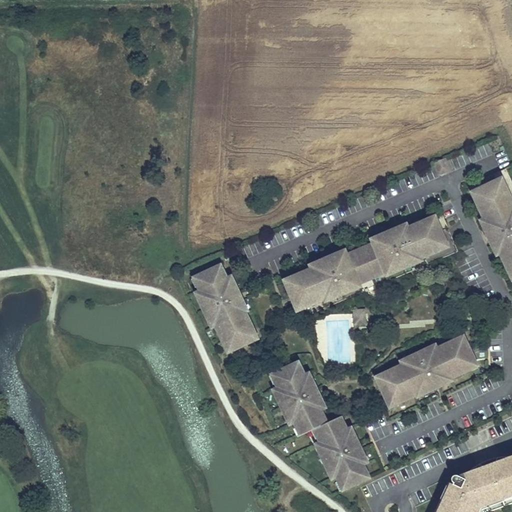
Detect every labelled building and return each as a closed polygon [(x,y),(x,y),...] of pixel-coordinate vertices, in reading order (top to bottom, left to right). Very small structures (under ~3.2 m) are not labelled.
[(446,159),(434,164),(439,175),(451,170),(446,159)] [(471,198),(504,269),(510,265),(511,264),(511,202),(503,183),(496,186),(491,176),(472,186),(475,195),(471,198)] [(278,269),(295,307),(442,242),(425,205),(278,269)] [(229,262),(197,276),(226,340),(231,337),(235,345),(254,337),(250,328),(257,326),(229,262)] [(366,326),(365,309),(353,309),(353,326),(366,326)] [(383,376),(376,379),(385,397),(391,394),(395,401),(467,368),(464,360),(472,357),(464,339),(456,343),(452,336),(380,369),(383,376)] [(271,371),(286,404),(312,393),(296,359),(271,371)] [(312,393),(286,404),(299,433),(313,426),(342,486),(368,474),(339,413),(324,420),(312,393)] [(480,511),(481,511),(511,500),(511,454),(511,452),(500,453),(498,458),(486,462),(481,459),(477,461),(469,467),(470,474),(467,475),(461,473),(456,471),(454,473),(454,477),(456,480),(455,481),(449,478),(433,511),(480,511)] [(491,455),(481,459),(486,462),(498,458),(500,453),(491,455)]
